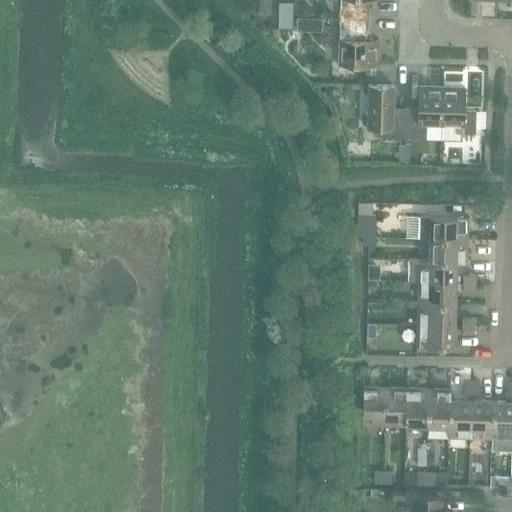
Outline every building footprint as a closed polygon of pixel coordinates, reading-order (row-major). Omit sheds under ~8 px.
[(339,0),(339,18),(368,19),(368,0),(339,0)] [(379,4),(379,21),(390,20),(390,4),(379,4)] [(278,14),(278,26),(290,27),(290,14),(278,14)] [(367,40),(368,19),(339,18),(338,63),(378,65),(378,41),(367,40)] [(405,138),(406,108),(392,107),(393,85),(367,84),(366,126),(380,126),(380,137),(405,138)] [(440,125),(441,86),(418,86),(418,108),(406,108),(405,138),(426,139),(426,125),(440,125)] [(441,86),(440,125),(453,126),(453,131),(456,133),(485,134),(485,110),(475,110),(463,110),(464,87),(441,86)] [(376,215),(357,214),(357,236),(361,236),(375,236),(376,215)] [(430,216),(429,237),(468,238),(469,216),(430,216)] [(374,244),(375,236),(361,236),(361,244),(374,244)] [(468,261),(468,238),(429,237),(429,258),(429,259),(455,260),(468,261)] [(429,259),(429,258),(407,258),(406,280),(418,280),(455,281),(455,260),(429,259)] [(461,281),(474,281),(475,273),(462,273),(461,281)] [(455,303),(455,281),(418,280),(417,302),(455,303)] [(474,289),(474,281),(461,281),(461,289),(474,289)] [(465,314),(480,315),(481,299),(466,298),(465,314)] [(454,324),(455,303),(417,302),(417,324),(454,324)] [(459,324),(473,325),(474,316),(460,315),(459,324)] [(454,346),(454,324),(417,324),(417,346),(454,346)] [(472,333),(473,325),(459,324),(459,332),(472,333)] [(471,392),(472,379),(462,379),(461,391),(471,392)] [(384,424),(385,385),(363,385),(362,424),(384,424)] [(406,425),(407,386),(385,385),(384,424),(406,425)] [(427,425),(428,386),(407,386),(406,425),(427,425)] [(450,399),(451,399),(451,387),(428,386),(427,425),(449,426),(450,399)] [(471,399),(451,399),(450,399),(449,426),(448,436),(470,437),(471,399)] [(492,437),(493,400),(471,399),(470,437),(492,437)] [(511,399),(493,400),(492,437),(511,437),(511,399)] [(426,471),(426,483),(446,483),(446,466),(438,466),(438,471),(426,471)] [(426,483),(426,471),(425,471),(425,468),(416,468),(416,483),(426,483)] [(372,482),(379,482),(390,482),(391,470),(373,469),(372,482)] [(413,511),(449,511),(450,511),(439,511),(440,498),(414,497),(413,511)]
